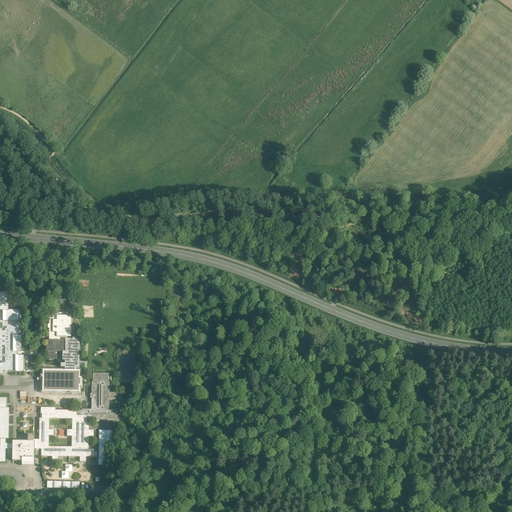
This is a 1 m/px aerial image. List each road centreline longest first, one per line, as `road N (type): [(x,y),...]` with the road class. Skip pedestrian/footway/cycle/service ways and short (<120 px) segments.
road 1 (secondary): [(511,351),(432,342),(169,250),(0,233)]
road 2 (track): [(411,498),(8,489)]
road 3 (track): [(128,494),(156,415),(150,375),(160,334),(167,334),(165,343)]
